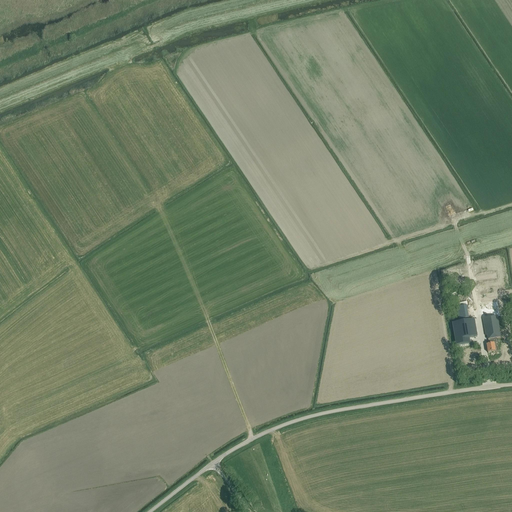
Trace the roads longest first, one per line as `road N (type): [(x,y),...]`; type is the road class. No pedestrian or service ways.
road 1 (unclassified): [(511,384),(286,423),(230,450),(149,511)]
road 2 (unknown): [(248,440),(163,207)]
road 3 (track): [(157,0),(0,65)]
